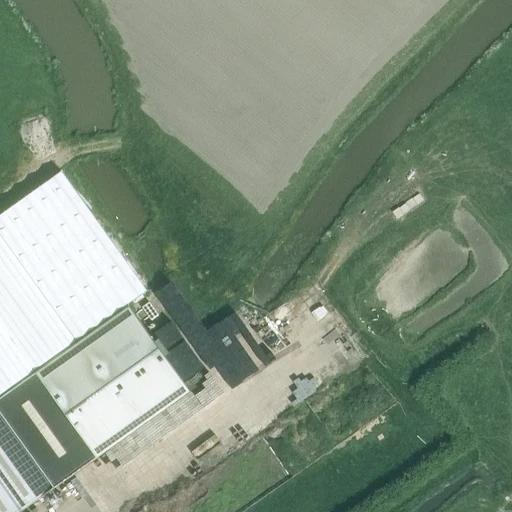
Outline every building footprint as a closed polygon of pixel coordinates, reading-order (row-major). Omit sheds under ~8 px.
[(66,175),(0,221),(0,400),(37,374),(131,307),(150,293),(66,175)] [(98,458),(191,392),(131,307),(37,374),(98,458)] [(321,310),(301,323),(313,341),(333,328),(321,310)] [(225,317),(207,329),(223,352),(240,340),(225,317)] [(0,511),(21,511),(98,458),(37,374),(0,400),(0,511)] [(257,418),(236,434),(241,441),(263,426),(257,418)]
